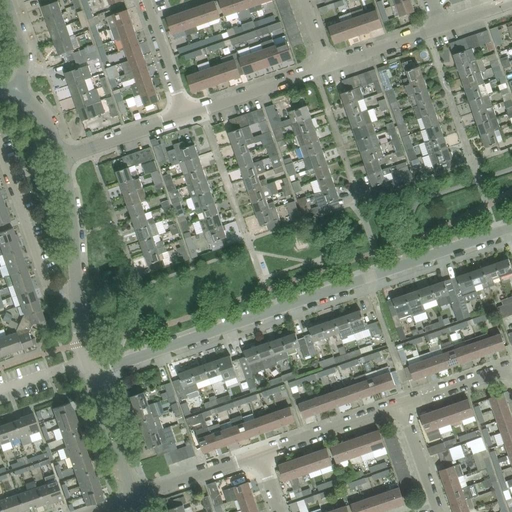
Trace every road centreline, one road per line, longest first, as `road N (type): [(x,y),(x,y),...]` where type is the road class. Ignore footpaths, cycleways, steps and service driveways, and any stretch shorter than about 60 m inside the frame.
road 1 (residential): [(90,373),(511,226)]
road 2 (residential): [(260,455),(401,405)]
road 3 (residential): [(185,115),(326,66)]
road 4 (residential): [(75,289),(46,283),(11,177)]
road 5 (residential): [(132,498),(260,455)]
road 6 (residential): [(60,159),(185,115)]
road 7 (residential): [(132,498),(90,373)]
road 8 (residential): [(75,289),(60,159)]
road 9 (residential): [(185,115),(146,0)]
road 10 (residential): [(326,66),(440,26)]
